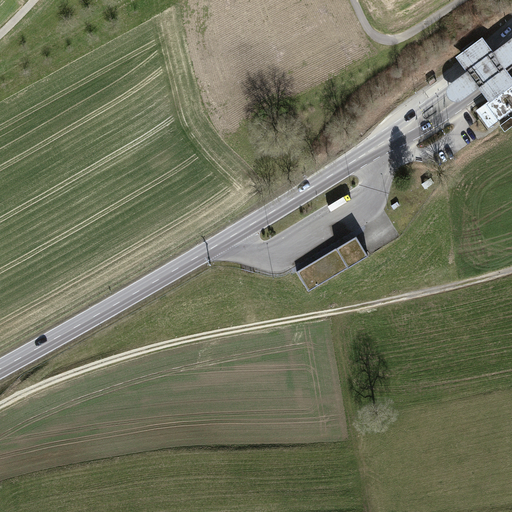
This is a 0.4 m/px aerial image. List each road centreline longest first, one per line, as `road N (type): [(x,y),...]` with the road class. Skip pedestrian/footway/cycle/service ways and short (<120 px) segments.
road 1 (track): [(0,405),(133,352),(511,275)]
road 2 (primary): [(0,371),(385,143)]
road 3 (primary): [(511,36),(385,143)]
road 4 (primary): [(385,143),(511,71)]
road 5 (track): [(456,0),(386,40),(354,0)]
